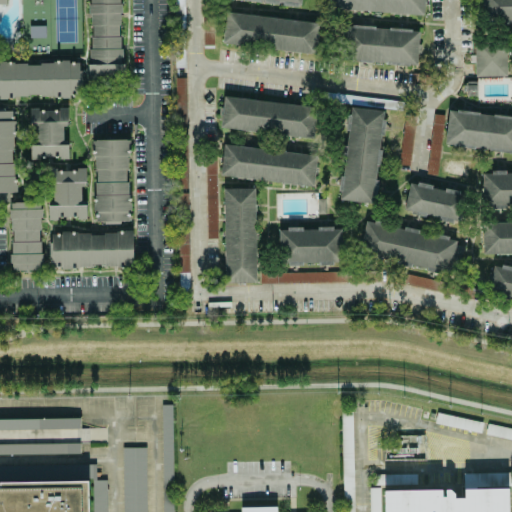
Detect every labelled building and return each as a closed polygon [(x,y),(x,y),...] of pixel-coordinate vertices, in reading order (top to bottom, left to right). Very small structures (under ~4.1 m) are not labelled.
[(89,0),(89,79),(121,79),(121,0),(89,0)] [(175,0),(175,67),(184,67),(184,0),(175,0)] [(332,0),(332,8),(423,15),(424,0),(332,0)] [(511,0),(487,0),(487,21),(511,20),(511,0)] [(225,11),(221,41),(312,53),(316,23),(225,11)] [(346,25),(343,57),(416,64),(419,32),(346,25)] [(474,76),(506,76),(506,42),(474,42),(474,76)] [(0,60),(0,95),(69,98),(69,91),(78,91),(79,63),(0,60)] [(225,98),(221,128),(312,140),(316,110),(225,98)] [(68,160),(68,143),(65,143),(65,108),(29,109),(30,160),(68,160)] [(382,111),(352,108),(341,198),(371,201),(382,111)] [(0,192),(13,193),(14,111),(0,110),(0,192)] [(511,119),(449,112),(445,144),(511,151),(511,119)] [(426,174),(437,175),(443,115),(432,114),(426,174)] [(403,115),(400,165),(411,165),(414,116),(403,115)] [(92,140),(94,222),(130,221),(128,139),(92,140)] [(225,145),(221,175),(311,187),(315,157),(225,145)] [(86,218),(86,169),(51,169),(52,201),(47,201),(48,219),(86,218)] [(511,174),(483,175),(484,205),(511,204),(511,174)] [(207,239),(217,238),(216,182),(205,183),(207,239)] [(406,184),(401,211),(460,223),(466,196),(406,184)] [(255,190),(225,190),(226,281),(256,281),(255,190)] [(11,270),(42,270),(41,209),(31,209),(31,202),(10,202),(11,270)] [(511,223),(483,224),(484,254),(511,253),(511,223)] [(367,224),(361,254),(450,273),(456,244),(367,224)] [(133,266),(132,231),(49,234),(50,268),(133,266)] [(278,233),(278,260),(339,259),(338,231),(278,233)] [(511,270),(493,266),(487,292),(511,297),(511,270)] [(404,284),(466,297),(468,287),(406,274),(404,284)] [(172,405),(161,405),(162,486),(172,486),(172,405)] [(342,511),(353,511),(352,411),(341,411),(342,511)] [(0,454),(79,453),(79,443),(42,443),(43,452),(30,452),(30,443),(0,443),(0,429),(79,429),(79,418),(0,419),(0,454)] [(511,429),(487,424),(485,435),(511,440),(511,429)] [(122,447),(122,511),(146,511),(146,447),(122,447)] [(416,474),(377,474),(377,484),(416,484),(416,474)] [(0,511),(87,511),(87,481),(0,481),(0,511)] [(379,511),(379,487),(369,488),(369,511),(379,511)] [(383,511),(508,511),(508,488),(463,489),(463,499),(446,499),(446,490),(383,490),(383,511)]
